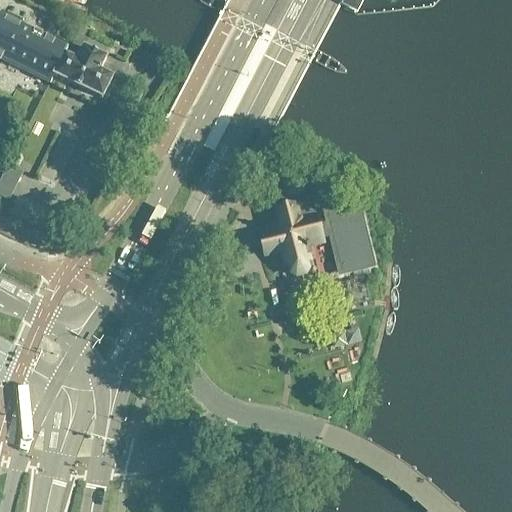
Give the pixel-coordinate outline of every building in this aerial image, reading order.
[(355,9),(359,0),(348,0),(346,4),(355,9)] [(64,48),(20,27),(23,21),(15,17),(8,14),(5,19),(0,16),(0,59),(4,61),(8,54),(29,64),(26,72),(50,84),(54,77),(53,76),(64,54),(66,49),(64,48)] [(112,78),(99,71),(100,68),(105,58),(84,47),(77,61),(64,54),(53,76),(54,77),(101,100),(112,78)] [(0,195),(8,200),(21,174),(7,167),(0,181),(0,195)] [(318,225),(317,219),(307,172),(269,181),(274,206),(294,201),(295,206),(275,210),(278,221),(273,222),(269,229),(271,235),(260,237),(264,258),(282,255),(285,270),(288,269),(290,276),(296,279),(305,278),(309,271),(308,264),(311,264),(309,257),(310,257),(308,248),(323,244),(321,237),(329,235),(338,276),(351,273),(362,271),(370,269),(356,208),(324,215),(326,223),(318,225)] [(362,271),(351,273),(353,280),(332,285),(337,309),(369,302),(362,271)]
